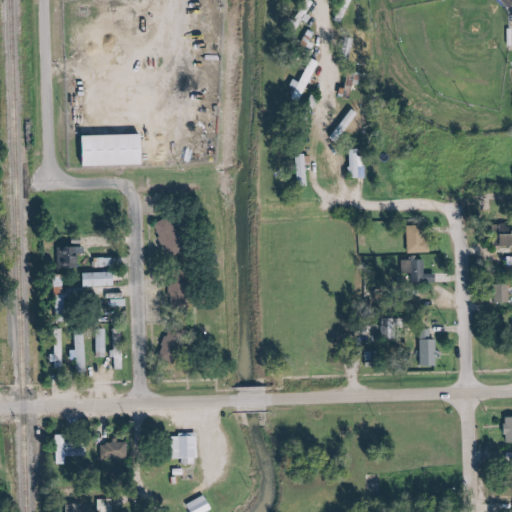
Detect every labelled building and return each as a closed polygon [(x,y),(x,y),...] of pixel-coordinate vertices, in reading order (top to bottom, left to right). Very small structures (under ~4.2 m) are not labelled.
[(302,84),(299,82),(292,97),(303,102),(322,61),(314,58),(302,84)] [(89,167),(148,166),(147,135),(88,136),(89,167)] [(352,178),(365,178),(365,154),(353,154),(352,178)] [(299,182),(309,182),(308,156),(298,156),(299,182)] [(156,223),(171,257),(191,248),(175,214),(156,223)] [(409,230),(410,253),(430,252),(430,229),(409,230)] [(424,259),(404,260),(404,273),(416,273),(416,281),(425,280),(424,259)] [(86,272),(87,286),(117,284),(117,271),(86,272)] [(171,280),(171,305),(192,306),(193,280),(171,280)] [(511,301),(511,284),(500,284),(500,301),(511,301)] [(440,365),(439,339),(433,339),(433,326),(422,326),(423,365),(440,365)] [(87,329),(78,329),(79,372),(88,372),(87,329)] [(188,333),(166,331),(164,351),(186,352),(188,333)] [(108,332),(98,332),(99,357),(109,356),(108,332)] [(58,354),(55,354),(55,368),(65,367),(64,341),(57,341),(58,354)] [(59,464),(69,464),(68,456),(89,455),(89,445),(68,446),(68,434),(59,434),(59,464)] [(186,458),(186,463),(199,462),(198,446),(189,446),(189,436),(175,436),(176,458),(186,458)] [(129,459),(129,440),(112,440),(112,445),(101,445),(102,460),(129,459)] [(208,511),(216,509),(209,494),(190,502),(194,511),(208,511)]
